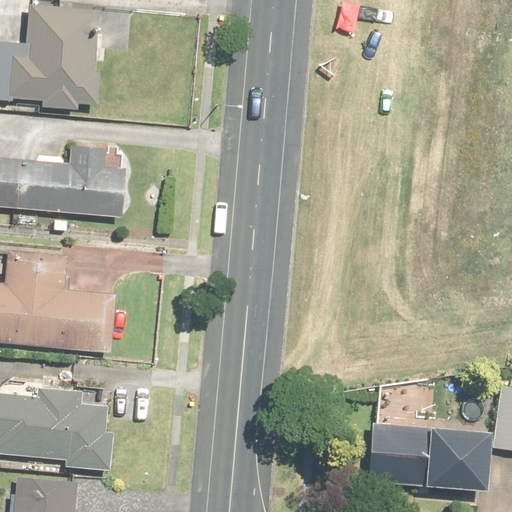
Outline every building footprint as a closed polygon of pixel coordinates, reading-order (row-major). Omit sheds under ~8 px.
[(76,79),(74,79),(78,23),(1,18),(0,35),(0,122),(74,125),(76,79)] [(0,218),(36,220),(36,228),(95,230),(97,156),(38,154),(38,167),(0,165),(0,218)] [(0,273),(0,358),(78,366),(82,317),(40,314),(42,275),(0,273)] [(457,379),(437,380),(439,421),(460,420),(457,379)] [(401,447),(400,456),(340,451),(336,500),(396,504),(396,508),(443,511),(461,511),(465,471),(503,474),(508,408),(468,404),(464,453),(401,447)] [(76,464),(73,464),(77,433),(0,426),(0,479),(73,487),(76,464)] [(0,511),(88,511),(89,504),(0,495),(0,511)]
